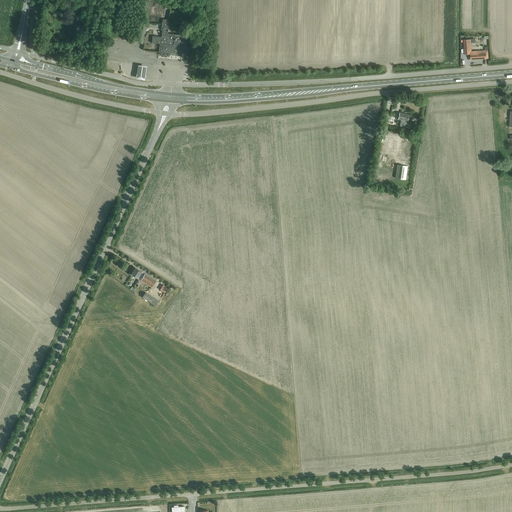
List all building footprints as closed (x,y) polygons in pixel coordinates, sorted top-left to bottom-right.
[(169,22),(168,22),(168,19),(163,19),(163,22),(162,22),(161,30),(162,30),(162,37),(152,36),(152,43),(159,44),(159,51),(170,52),(170,55),(181,56),(182,52),(187,53),(188,47),(187,47),(188,37),(183,37),(184,35),(168,33),(169,22)] [(470,43),(475,42),(475,39),(470,40),(470,39),(463,40),(464,55),(467,55),(466,54),(470,54),(471,59),(488,58),(487,46),(484,47),(485,50),(471,52),(470,43)] [(148,67),(137,65),(135,80),(146,81),(148,67)] [(399,113),(398,119),(401,119),(400,126),(406,128),(407,121),(408,115),(399,113)] [(387,162),(394,164),(395,158),(385,156),(382,166),(385,167),(387,162)] [(397,165),(395,178),(405,179),(407,166),(397,165)] [(152,286),(156,280),(135,267),(131,273),(138,278),(138,277),(152,286)] [(150,303),(155,306),(159,300),(146,292),(143,297),(151,302),(150,303)]
